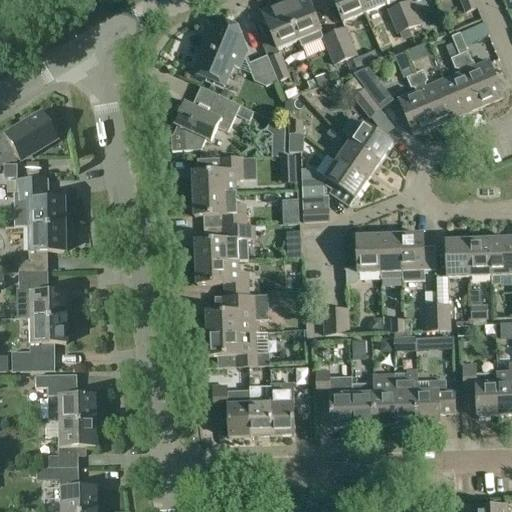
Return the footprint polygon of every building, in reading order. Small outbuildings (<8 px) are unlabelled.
[(307,0),(292,0),(284,3),(300,42),(303,50),(322,42),(323,38),(307,0)] [(333,0),(343,24),(364,15),(358,0),(333,0)] [(384,0),(358,0),(364,15),(387,6),(384,0)] [(473,0),(460,0),(466,14),(478,9),(473,0)] [(400,7),(410,30),(421,25),(411,2),(400,7)] [(278,50),(300,42),(284,3),(262,12),(278,50)] [(410,30),(400,7),(389,11),(398,35),(410,30)] [(207,48),(195,76),(225,89),(234,68),(239,70),(244,56),(239,54),(239,53),(236,46),(243,43),(234,22),(214,31),(217,37),(205,42),(207,48)] [(461,35),(466,48),(490,38),(485,25),(461,35)] [(335,34),(346,61),(357,57),(346,29),(335,34)] [(346,61),(335,34),(323,38),(335,66),(346,61)] [(460,56),(482,108),(504,99),(489,62),(472,70),(470,66),(473,63),(466,48),(461,35),(460,34),(452,37),(460,56)] [(280,55),(269,59),(278,83),(290,78),(280,55)] [(444,81),(459,117),(482,108),(460,56),(451,60),(456,70),(460,71),(461,74),(444,81)] [(424,71),(415,75),(437,127),(459,117),(444,81),(427,88),(426,85),(428,82),(424,71)] [(437,127),(415,75),(407,79),(411,89),(415,89),(417,93),(399,100),(415,136),(437,127)] [(371,119),(380,111),(365,91),(354,79),(345,87),(371,119)] [(175,127),(179,128),(174,138),(171,138),(172,154),(201,152),(207,141),(213,144),(219,130),(229,135),(238,117),(250,123),(254,114),(242,108),(216,97),(207,115),(185,105),(175,127)] [(5,137),(20,162),(55,141),(52,136),(55,134),(51,116),(43,121),(40,116),(5,137)] [(285,157),(285,127),(270,122),(267,132),(272,136),(272,158),(285,157)] [(290,122),(290,135),(303,135),(303,122),(290,122)] [(350,144),(380,164),(393,145),(363,125),(350,144)] [(380,164),(350,144),(339,161),(369,181),(380,164)] [(281,159),(282,187),(298,187),(297,159),(281,159)] [(194,197),(236,195),(236,183),(245,183),(244,161),(221,162),(221,174),(193,175),(194,197)] [(356,200),(369,181),(339,161),(326,179),(356,200)] [(314,181),(303,181),(303,199),(315,199),(314,181)] [(16,195),(13,195),(14,229),(27,229),(27,228),(63,227),(62,202),(45,202),(45,182),(16,183),(6,183),(6,194),(16,194),(16,195)] [(222,219),(222,230),(246,229),(246,208),(237,208),(236,195),(194,197),(195,219),(222,219)] [(305,224),(330,223),(329,210),(304,211),(305,224)] [(63,254),(63,227),(27,228),(27,229),(27,263),(17,263),(18,275),(46,274),(46,254),(63,254)] [(256,229),(246,229),(222,230),(222,242),(196,243),(197,265),(239,263),(247,263),(247,241),(256,240),(256,229)] [(424,236),(399,237),(400,273),(400,281),(403,281),(403,283),(425,283),(424,236)] [(399,237),(377,238),(378,274),(381,274),(381,281),(400,281),(400,273),(399,237)] [(378,274),(377,238),(357,239),(359,275),(378,274)] [(511,240),(489,241),(490,278),(492,278),(492,286),(500,286),(500,277),(511,276),(511,240)] [(490,278),(489,241),(467,242),(469,278),(490,278)] [(469,278),(467,242),(447,243),(448,279),(469,278)] [(239,263),(197,265),(198,288),(225,287),(225,299),(249,298),(249,276),(240,277),(239,263)] [(28,320),(28,321),(65,320),(64,294),(47,294),(46,274),(18,275),(18,292),(16,292),(16,321),(28,320)] [(208,315),(209,337),(253,335),(253,336),(260,336),(260,323),(270,323),(269,299),(235,300),(235,314),(208,315)] [(425,308),(426,333),(438,333),(438,307),(425,308)] [(438,307),(438,333),(451,332),(450,307),(438,307)] [(488,308),(471,308),(472,321),(488,320),(488,308)] [(324,311),(325,337),(350,336),(349,311),(324,311)] [(65,320),(28,321),(29,355),(11,355),(11,375),(54,374),(53,346),(65,346),(65,320)] [(404,321),(392,322),(393,334),(405,334),(404,321)] [(501,340),(511,339),(511,324),(500,325),(501,340)] [(210,359),(237,358),(238,370),(270,369),(269,356),(253,356),(253,336),(253,335),(209,337),(210,359)] [(416,339),(394,340),(395,353),(416,352),(416,339)] [(430,352),(454,351),(454,339),(429,341),(430,352)] [(497,376),(498,385),(499,418),(511,417),(511,366),(509,367),(509,375),(497,376)] [(477,418),(499,418),(498,385),(497,376),(476,376),(476,368),(463,368),(464,391),(476,391),(477,418)] [(332,430),(354,429),(353,387),(352,380),(330,380),(330,374),(316,374),(317,400),(331,400),(332,430)] [(408,375),(408,381),(396,382),(397,427),(419,427),(417,375),(408,375)] [(447,383),(418,384),(418,375),(417,375),(419,427),(441,426),(440,416),(457,416),(456,394),(447,394),(447,383)] [(397,427),(396,382),(396,377),(374,378),(374,386),(376,428),(397,427)] [(48,424),(49,425),(93,424),(93,398),(76,399),(75,379),(35,380),(35,391),(47,391),(47,400),(48,424)] [(271,388),(271,395),(271,438),(294,437),(293,385),(271,385),(271,388)] [(376,428),(374,386),(365,387),(353,387),(354,429),(376,428)] [(214,412),(229,412),(230,439),(251,438),(249,393),(228,394),(228,388),(213,388),(214,412)] [(249,393),(251,438),(271,438),(271,395),(271,388),(250,389),(250,393),(249,393)] [(48,460),(48,472),(77,471),(77,450),(93,450),(93,424),(49,425),(45,425),(45,439),(57,439),(58,460),(48,460)] [(58,483),(58,511),(94,511),(95,490),(78,490),(77,471),(48,472),(35,472),(35,483),(58,483)]
